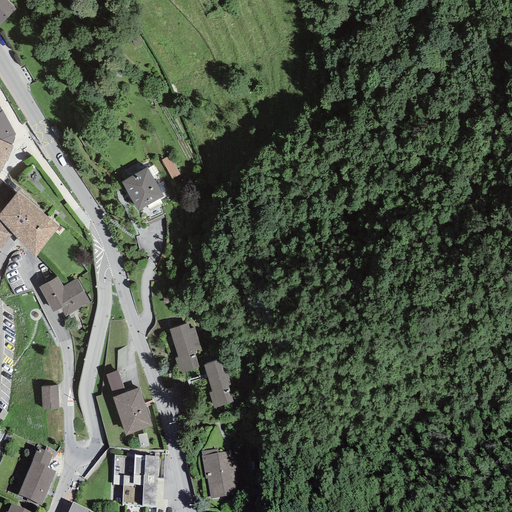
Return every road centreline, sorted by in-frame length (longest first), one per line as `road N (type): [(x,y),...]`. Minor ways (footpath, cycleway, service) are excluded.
road 1 (tertiary): [(116,264),(188,511)]
road 2 (tertiary): [(0,59),(97,218),(116,264)]
road 3 (unclassified): [(16,241),(65,354),(69,458)]
road 4 (unclassified): [(69,458),(95,446),(86,387),(105,272),(116,264)]
